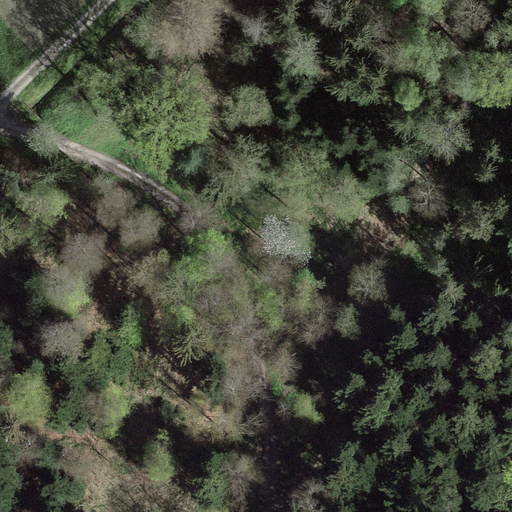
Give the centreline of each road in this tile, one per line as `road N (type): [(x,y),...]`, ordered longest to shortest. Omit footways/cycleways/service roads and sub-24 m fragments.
road 1 (track): [(0,118),(99,157),(186,213),(215,245),(237,280),(255,341),(272,511)]
road 2 (track): [(272,467),(323,405),(511,36)]
road 3 (track): [(0,104),(108,0)]
